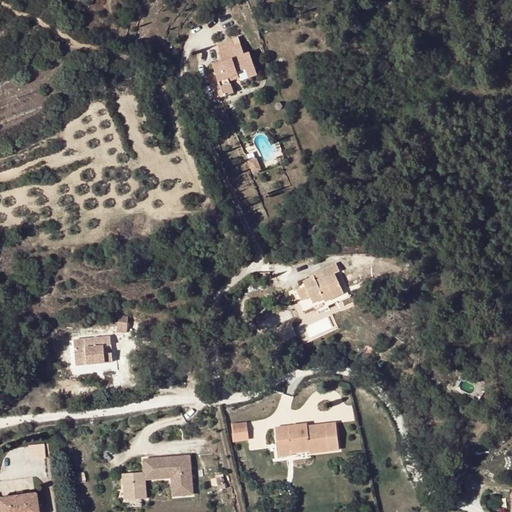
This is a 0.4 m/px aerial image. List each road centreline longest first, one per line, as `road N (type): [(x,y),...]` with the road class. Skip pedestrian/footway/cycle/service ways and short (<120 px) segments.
road 1 (residential): [(470,511),(413,487),(398,418),(377,387),(340,370),(299,371),(237,398),(159,400),(0,426)]
road 2 (track): [(233,282),(226,228),(155,64),(65,37),(0,0)]
